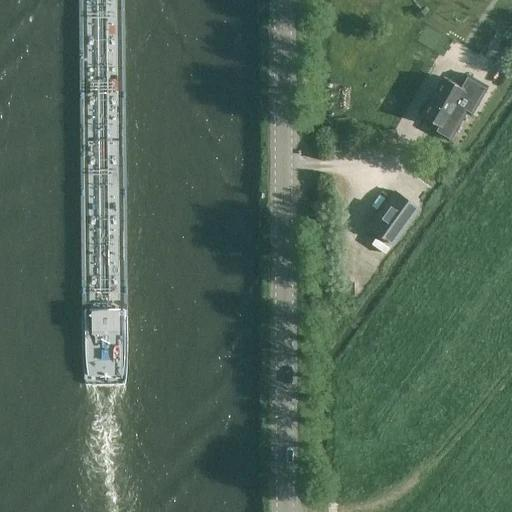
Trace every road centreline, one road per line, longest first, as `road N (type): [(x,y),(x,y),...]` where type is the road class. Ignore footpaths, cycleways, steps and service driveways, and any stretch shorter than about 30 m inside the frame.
road 1 (tertiary): [(284,511),(281,0)]
road 2 (track): [(511,365),(418,476),(356,511)]
